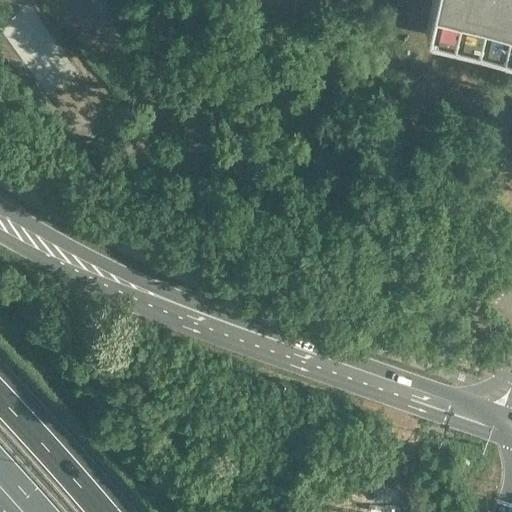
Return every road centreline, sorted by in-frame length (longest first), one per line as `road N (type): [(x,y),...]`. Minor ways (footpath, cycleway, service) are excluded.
road 1 (primary): [(496,425),(153,302),(0,224)]
road 2 (motorway): [(112,511),(0,388)]
